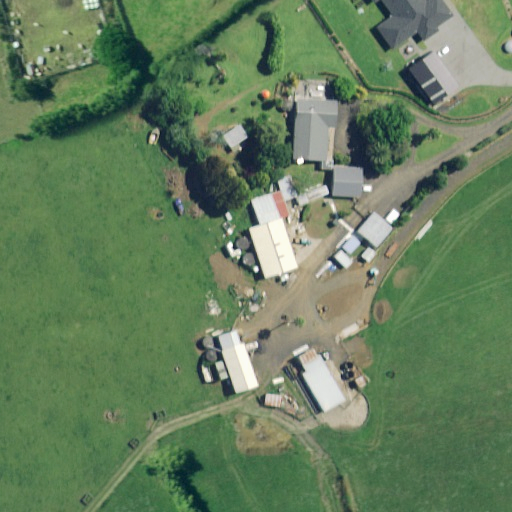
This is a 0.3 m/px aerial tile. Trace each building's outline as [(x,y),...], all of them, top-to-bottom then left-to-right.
[(331,159),(326,158),(328,128),(333,129),(335,103),(326,102),(327,85),(311,84),(310,101),(296,100),(292,159),(320,161),(319,169),(330,170),(331,159)] [(241,130),(227,138),(235,154),(250,146),(241,130)] [(360,198),(361,169),(334,168),(332,196),(360,198)] [(289,176),(277,179),(284,202),(296,198),(289,176)] [(295,268),(272,195),(250,201),(258,225),(245,228),(261,278),(295,268)] [(392,229),(373,213),(357,232),(375,248),(392,229)] [(376,253),(368,248),(360,259),(368,264),(376,253)] [(352,263),(340,251),(334,257),(346,269),(352,263)] [(255,386),(247,361),(250,360),(246,343),(241,344),(238,345),(234,332),(216,337),(231,393),(255,386)] [(343,401),(314,348),(296,358),(304,373),(301,375),(321,413),(343,401)]
